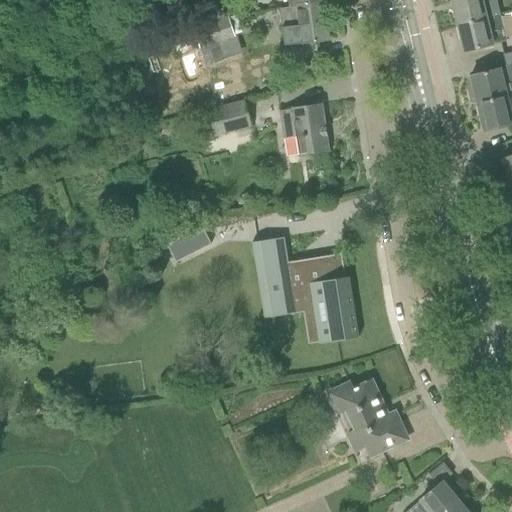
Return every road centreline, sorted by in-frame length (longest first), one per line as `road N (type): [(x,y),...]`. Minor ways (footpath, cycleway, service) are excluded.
road 1 (residential): [(371,123),(400,297),(428,372),(476,447),(511,439)]
road 2 (tertiary): [(511,396),(479,318),(425,109)]
